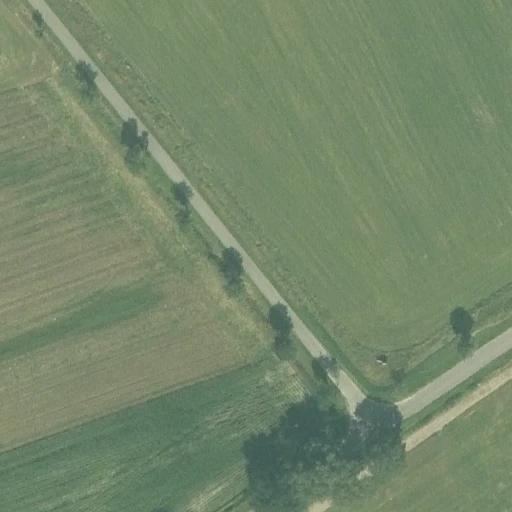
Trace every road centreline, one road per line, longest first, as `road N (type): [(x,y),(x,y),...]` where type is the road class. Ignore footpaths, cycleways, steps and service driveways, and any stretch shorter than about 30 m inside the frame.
road 1 (unclassified): [(373,430),(36,0)]
road 2 (unclassified): [(373,430),(511,339)]
road 3 (unclassified): [(259,511),(373,430)]
